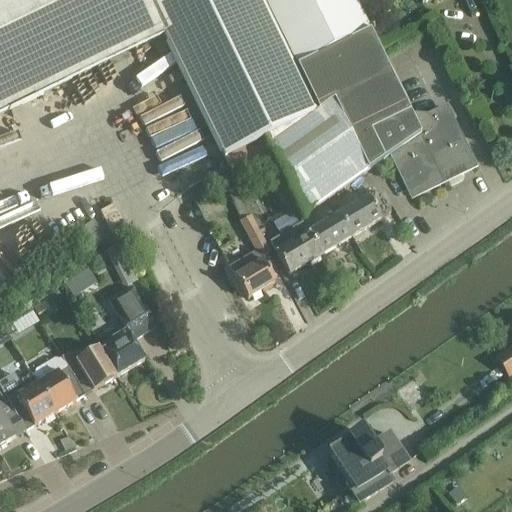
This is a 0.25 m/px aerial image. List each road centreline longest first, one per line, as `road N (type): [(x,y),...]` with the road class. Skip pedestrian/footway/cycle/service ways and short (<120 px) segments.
road 1 (tertiary): [(511,205),(64,511)]
road 2 (residential): [(511,411),(371,511)]
